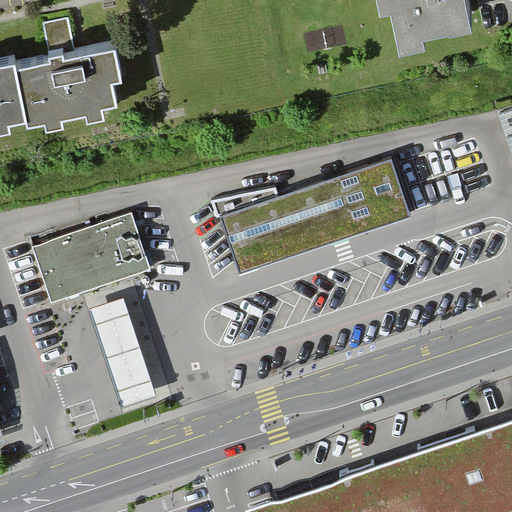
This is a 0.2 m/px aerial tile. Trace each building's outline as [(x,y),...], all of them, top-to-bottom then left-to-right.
[(382,0),(387,23),(477,8),(475,0),(382,0)] [(108,44),(12,54),(19,118),(114,107),(108,44)] [(0,119),(19,118),(12,54),(0,55),(0,119)] [(389,156),(222,212),(240,265),(407,209),(389,156)] [(133,214),(29,245),(46,303),(150,272),(133,214)] [(129,291),(85,306),(104,373),(125,423),(169,408),(150,358),(129,291)] [(511,511),(511,414),(247,503),(250,511),(511,511)]
